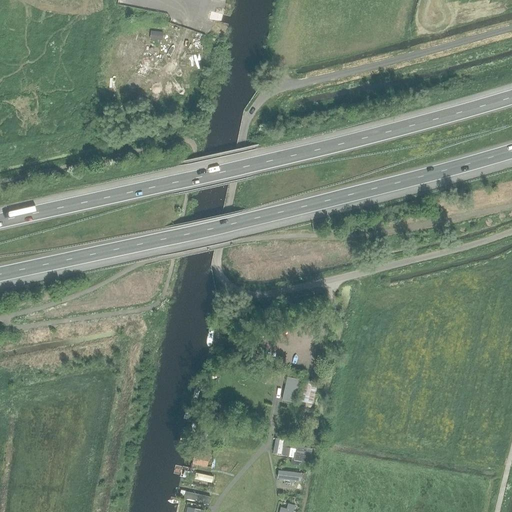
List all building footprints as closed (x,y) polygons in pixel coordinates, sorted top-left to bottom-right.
[(149,10),(151,2),(141,0),(140,0),(139,7),(149,10)] [(152,38),(165,40),(166,31),(153,30),(152,38)] [(319,383),(304,380),(298,402),(313,405),(319,383)] [(228,414),(207,411),(206,419),(227,421),(228,414)] [(204,424),(203,426),(202,438),(219,441),(221,429),(221,426),(204,424)] [(294,461),(309,463),(311,451),(307,450),(307,448),(305,447),(305,444),(279,439),(277,453),(283,454),(284,447),(296,449),(294,461)] [(209,457),(205,456),(195,454),(193,464),(191,464),(191,468),(196,469),(197,465),(207,467),(209,457)] [(306,478),(306,474),(301,474),(301,473),(289,472),(278,470),(277,479),(282,479),(300,481),(300,478),(306,479),(306,478)] [(191,478),(190,485),(198,486),(199,479),(191,478)] [(211,497),(186,492),(184,498),(209,504),(211,497)] [(292,511),(294,505),(287,503),(286,508),(279,506),(277,511),(292,511)]
